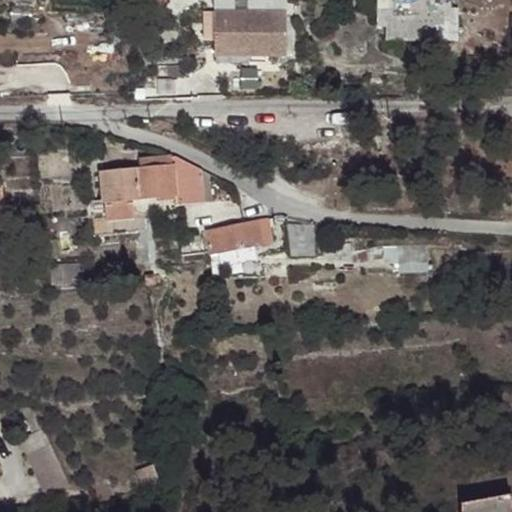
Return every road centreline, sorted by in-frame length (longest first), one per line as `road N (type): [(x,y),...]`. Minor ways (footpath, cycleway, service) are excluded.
road 1 (unclassified): [(511,227),(318,213),(180,147),(93,117)]
road 2 (residential): [(93,117),(511,105)]
